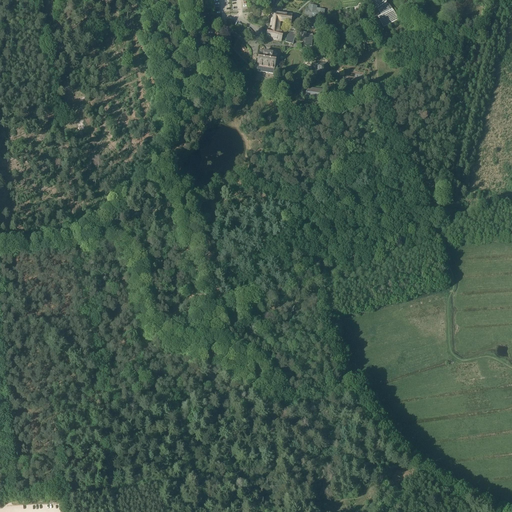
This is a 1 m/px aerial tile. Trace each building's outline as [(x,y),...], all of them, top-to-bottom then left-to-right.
[(399,18),(384,0),(369,0),(369,1),(369,2),(383,28),(383,29),(384,29),(385,29),(386,29),(398,23),(399,22),(399,21),(400,20),(400,19),(399,18)] [(317,9),(318,7),(310,6),(309,9),(307,9),(306,17),(316,18),(315,19),(323,21),(325,11),(317,9)] [(268,29),(267,35),(266,37),(281,41),(283,33),(279,32),(280,22),(282,22),(282,23),(291,24),(292,17),(286,16),(286,15),(275,13),(274,18),(272,17),(270,29),(268,28),(268,29)] [(289,29),(295,31),(295,32),(289,31),(286,42),(293,44),(295,38),(305,40),(304,46),(312,47),(313,35),(307,34),(307,33),(295,31),(296,28),(297,28),(297,26),(298,25),(298,20),(295,19),(295,23),(295,25),(293,25),(293,27),(290,27),(289,29)] [(277,69),(278,65),(276,64),(277,59),(276,59),(277,54),(263,52),(263,51),(260,50),(260,52),(257,71),(274,74),(275,68),(277,69)] [(329,77),(329,64),(329,61),(326,64),(324,64),(324,62),(313,62),(314,73),(316,73),(316,77),(329,77)] [(324,90),(307,88),(305,97),(323,99),(324,90)]
